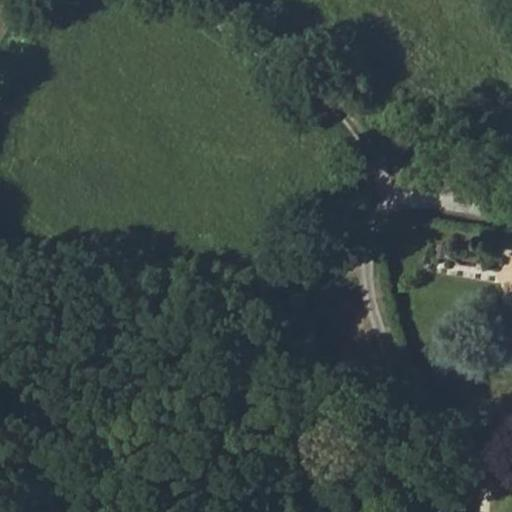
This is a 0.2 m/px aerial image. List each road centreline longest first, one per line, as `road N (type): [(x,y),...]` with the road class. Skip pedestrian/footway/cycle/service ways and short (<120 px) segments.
road 1 (residential): [(433,511),(415,424),(371,294),(373,226),(400,197),(511,220)]
road 2 (track): [(187,0),(368,136),(400,197)]
